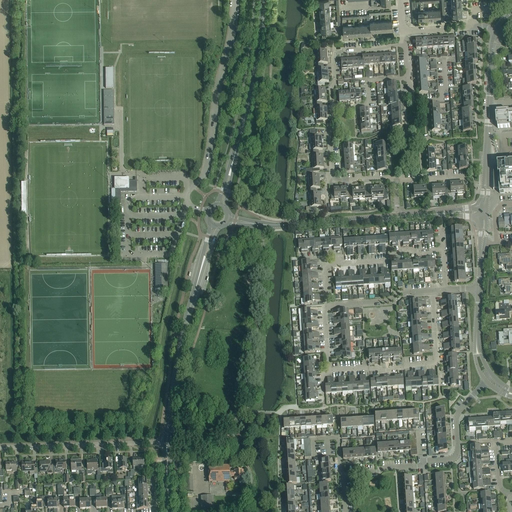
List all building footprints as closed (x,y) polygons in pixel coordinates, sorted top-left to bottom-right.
[(463,41),(462,42),(462,45),(463,45),(463,47),(466,47),(476,46),(475,44),(477,43),(477,40),(475,41),(473,41),(473,37),(466,38),(466,41),(463,41)] [(321,52),(321,49),(322,49),(322,48),(315,49),(315,53),(317,52),(317,58),(327,58),(326,51),(321,52)] [(317,62),(316,62),(316,64),(316,68),(322,67),(323,67),(322,67),(322,64),(327,64),(327,58),(317,58),(317,62)] [(322,67),(316,68),(317,71),(317,73),(318,73),(318,77),(328,76),(328,70),(322,70),(322,67)] [(106,88),(114,88),(113,68),(106,68),(106,88)] [(323,85),(323,82),(329,82),(328,76),(318,77),(319,82),(317,83),(318,86),(324,86),(324,85),(323,85)] [(320,90),(320,87),(321,87),(320,87),(312,87),(312,91),(315,91),(316,97),(325,96),(325,90),(320,90)] [(103,125),(109,125),(114,125),(114,91),(103,91),(103,125)] [(316,100),(314,100),(315,102),(315,106),(321,106),(322,106),(322,105),(321,105),(321,102),(326,102),(325,96),(316,97),(316,100)] [(321,108),(321,106),(315,106),(315,111),(316,115),(327,114),(326,108),(321,108)] [(511,111),(509,112),(509,110),(497,111),(497,115),(496,115),(497,125),(498,125),(498,128),(511,127),(511,111)] [(327,114),(316,115),(314,115),(314,118),(315,119),(316,119),(316,124),(323,124),(323,123),(322,124),(322,121),(327,120),(327,114)] [(390,130),(400,130),(400,127),(401,126),(401,121),(392,121),(392,127),(390,127),(390,130)] [(316,138),(316,135),(317,135),(310,135),(310,139),(312,139),(312,145),(322,144),(321,138),(316,138)] [(382,144),(381,141),(373,141),(373,144),(374,144),(375,144),(375,150),(385,149),(385,143),(382,144)] [(312,148),(311,148),(311,150),(311,154),(317,154),(317,153),(318,153),(317,153),(317,150),(322,150),(322,144),(312,145),(312,148)] [(317,154),(311,154),(312,157),(312,159),(313,159),(313,163),(323,162),(323,156),(317,156),(317,154)] [(511,161),(497,163),(498,167),(497,167),(497,168),(495,168),(494,168),(494,169),(494,176),(493,190),(494,190),(494,189),(499,189),(500,194),(511,192),(511,161)] [(307,169),(306,169),(306,173),(307,173),(319,172),(319,171),(318,171),(318,169),(324,168),(323,162),(313,163),(312,163),(312,169),(307,169)] [(313,176),(313,174),(314,174),(314,173),(307,174),(308,177),(309,177),(310,183),(319,182),(319,176),(313,176)] [(121,192),(137,192),(137,182),(132,182),(132,185),(128,185),(128,178),(114,178),(115,189),(115,204),(121,204),(121,192)] [(314,192),(314,189),(320,188),(319,182),(310,183),(310,189),(308,189),(309,192),(315,192),(316,192),(314,192)] [(448,194),(451,194),(457,194),(456,182),(450,183),(450,188),(447,188),(448,194)] [(462,187),(462,182),(456,182),(457,194),(457,195),(463,195),(463,193),(466,193),(466,186),(465,186),(465,187),(462,187)] [(429,190),(429,191),(429,197),(433,197),(435,197),(435,195),(438,195),(437,185),(432,186),(432,191),(429,191),(429,190)] [(444,190),(444,185),(437,185),(438,195),(444,194),(444,196),(448,196),(448,194),(447,188),(447,187),(447,190),(444,190)] [(426,186),(419,187),(420,196),(424,196),(424,197),(426,197),(429,197),(429,191),(426,192),(426,186)] [(371,193),(368,193),(368,199),(371,199),(373,198),(373,197),(377,197),(376,187),(370,187),(371,193)] [(383,192),(383,187),(376,187),(377,197),(383,196),(383,198),(383,200),(387,200),(386,191),(386,192),(383,192)] [(420,196),(419,187),(413,187),(414,192),(411,193),(411,191),(410,192),(411,198),(414,198),(414,197),(420,196)] [(334,198),(340,198),(339,188),(333,189),(334,194),(331,194),(331,193),(330,193),(331,200),(334,200),(335,200),(334,198)] [(346,201),(346,199),(349,199),(349,193),(346,193),(346,188),(339,188),(340,198),(340,202),(346,201)] [(359,198),(358,188),(352,189),(352,194),(349,194),(349,192),(349,193),(349,199),(350,204),(353,204),(353,198),(359,198)] [(364,188),(358,188),(359,198),(362,198),(363,199),(365,199),(368,199),(368,193),(368,192),(367,192),(367,193),(365,193),(364,188)] [(315,195),(315,192),(309,192),(309,196),(310,195),(311,201),(321,201),(320,194),(315,195)] [(316,210),(315,207),(321,207),(321,201),(311,201),(311,207),(310,207),(310,211),(317,210),(316,210)] [(511,260),(511,261),(511,254),(498,255),(498,260),(499,260),(500,265),(506,265),(506,270),(511,269),(511,260)] [(155,289),(162,289),(167,289),(167,264),(155,265),(155,289)] [(511,281),(509,282),(508,279),(499,280),(499,285),(502,285),(502,287),(505,287),(505,294),(511,293),(511,294),(511,281)] [(448,300),(440,301),(441,304),(456,303),(456,297),(452,297),(452,295),(448,295),(448,298),(448,300)] [(511,306),(509,306),(509,304),(503,305),(503,303),(499,303),(500,305),(499,305),(499,311),(496,311),(497,320),(510,319),(509,310),(511,310),(511,306)] [(511,344),(511,329),(503,330),(504,333),(498,333),(498,334),(499,334),(499,341),(498,341),(498,345),(511,344)] [(466,425),(467,432),(476,431),(476,428),(475,419),(469,420),(469,424),(466,425)] [(502,459),(502,455),(509,455),(509,451),(498,452),(499,460),(502,459)] [(133,466),(139,466),(144,466),(144,458),(133,459),(133,466)] [(117,472),(122,472),(122,469),(127,469),(126,459),(119,459),(119,463),(116,463),(117,472)] [(97,468),(97,460),(94,460),(94,461),(87,461),(87,470),(86,470),(86,474),(87,475),(91,475),(92,474),(92,470),(94,470),(94,471),(97,471),(97,476),(100,476),(100,468),(97,468)] [(112,469),(112,465),(112,460),(105,460),(105,464),(102,464),(102,468),(100,468),(100,476),(100,472),(108,472),(108,473),(113,473),(112,469)] [(66,469),(66,461),(62,461),(62,462),(60,462),(60,461),(56,461),(56,470),(66,469)] [(71,473),(76,473),(76,471),(81,471),(81,461),(71,461),(71,473)] [(34,468),(33,462),(22,463),(22,472),(33,471),(34,475),(37,475),(37,468),(34,468)] [(40,472),(46,471),(47,473),(53,473),(53,465),(50,465),(50,462),(40,462),(40,466),(39,466),(39,468),(40,469),(40,472)] [(16,472),(16,468),(16,463),(6,463),(6,471),(12,471),(12,472),(16,472)] [(214,482),(225,481),(230,481),(229,478),(229,473),(230,473),(229,466),(208,467),(209,482),(214,482)] [(234,480),(243,480),(243,471),(234,471),(234,473),(230,473),(229,473),(229,478),(234,478),(234,480)] [(42,506),(45,506),(45,496),(42,496),(42,497),(39,497),(39,499),(36,500),(36,501),(36,503),(37,509),(43,509),(42,506)] [(50,499),(50,496),(45,496),(45,506),(48,506),(48,508),(54,508),(53,499),(50,499)] [(201,511),(213,511),(213,496),(201,497),(201,511)]
